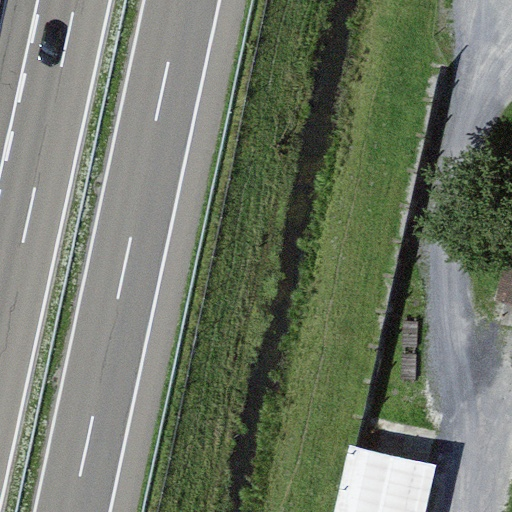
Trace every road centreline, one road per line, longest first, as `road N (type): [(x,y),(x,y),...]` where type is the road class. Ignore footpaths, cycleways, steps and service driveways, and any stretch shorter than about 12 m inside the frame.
road 1 (motorway): [(79,511),(187,0)]
road 2 (motorway): [(75,0),(0,346)]
